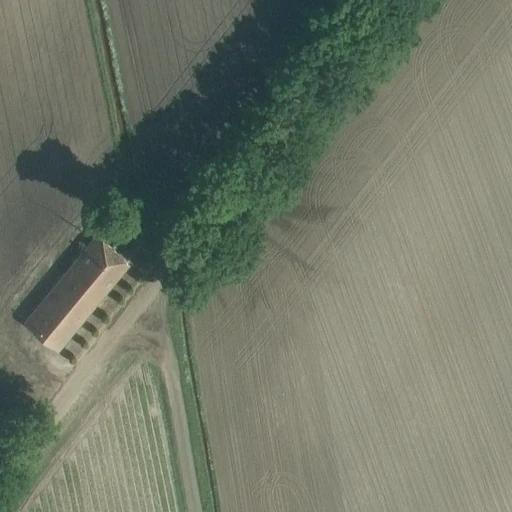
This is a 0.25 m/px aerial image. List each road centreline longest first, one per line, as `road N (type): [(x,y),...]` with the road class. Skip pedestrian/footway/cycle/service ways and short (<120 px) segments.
road 1 (track): [(0,479),(378,0)]
road 2 (track): [(200,511),(154,287)]
